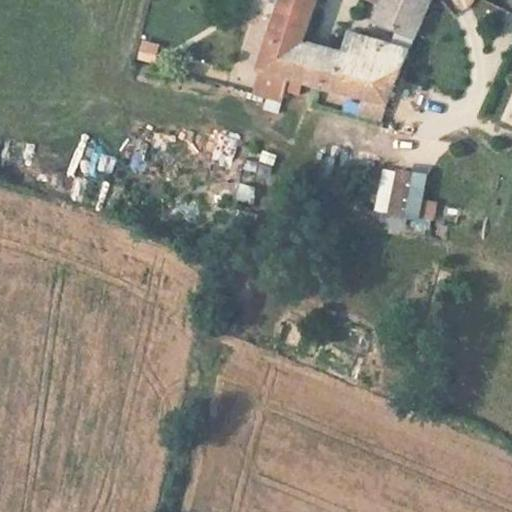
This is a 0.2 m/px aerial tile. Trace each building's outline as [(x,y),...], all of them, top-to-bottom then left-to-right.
[(382,97),(400,48),(382,42),(347,32),(339,53),(296,42),(308,0),(281,0),(257,67),(382,97)] [(388,24),(407,31),(418,0),(376,0),(370,18),(388,24)] [(407,31),(388,24),(382,42),(400,48),(407,31)] [(156,63),(161,43),(142,39),(137,58),(156,63)] [(511,89),(500,120),(511,124),(511,89)] [(424,222),(426,171),(385,170),(384,221),(424,222)]
